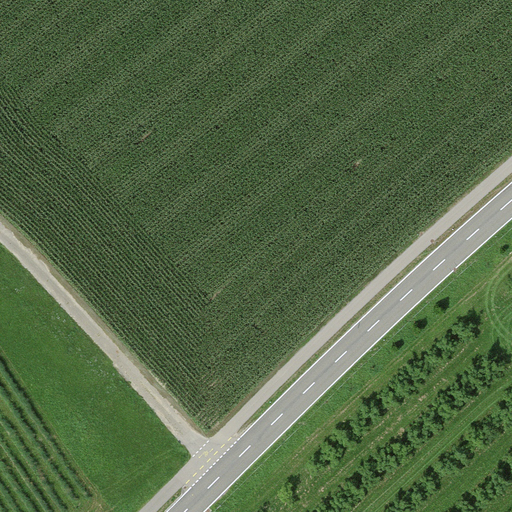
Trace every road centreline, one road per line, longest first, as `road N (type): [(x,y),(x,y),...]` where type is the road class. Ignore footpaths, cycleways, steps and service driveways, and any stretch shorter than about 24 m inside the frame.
road 1 (tertiary): [(192,511),(431,275),(511,206)]
road 2 (track): [(221,483),(0,234)]
